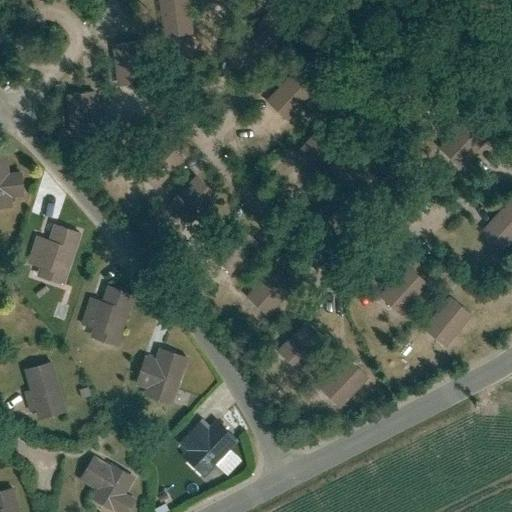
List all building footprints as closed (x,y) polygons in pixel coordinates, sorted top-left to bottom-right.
[(190,0),(157,0),(161,37),(193,34),(190,0)] [(296,25),(275,5),(246,36),(267,55),(296,25)] [(140,41),(109,43),(112,83),(143,81),(140,41)] [(511,84),(511,45),(504,43),(492,78),(511,84)] [(443,117),(470,86),(449,67),(421,99),(443,117)] [(316,91),(295,71),(267,102),(288,121),(316,91)] [(100,88),(69,90),(71,130),(102,128),(100,88)] [(460,167),(487,137),(467,118),(439,147),(460,167)] [(344,143),(322,124),(295,155),(316,174),(344,143)] [(398,140),(371,149),(384,189),(412,180),(398,140)] [(182,162),(161,142),(132,172),(154,192),(182,162)] [(9,157),(0,157),(0,210),(11,209),(11,199),(21,198),(20,173),(10,173),(9,157)] [(217,197),(198,176),(164,206),(183,228),(217,197)] [(366,197),(345,178),(317,210),(339,229),(366,197)] [(511,242),(511,202),(507,198),(480,228),(505,250),(511,242)] [(85,234),(50,221),(31,272),(66,285),(85,234)] [(260,242),(238,223),(210,254),(232,273),(260,242)] [(403,313),(430,282),(407,263),(380,294),(403,313)] [(294,288),(272,269),(244,300),(266,319),(294,288)] [(116,349),(136,296),(100,283),(81,336),(116,349)] [(472,311),(447,293),(424,325),(448,343),(472,311)] [(53,319),(66,324),(72,306),(59,301),(53,319)] [(325,342),(304,323),(276,355),(298,374),(325,342)] [(174,408),(190,358),(164,350),(160,361),(150,358),(142,383),(152,386),(147,400),(174,408)] [(367,379),(345,360),(318,392),(339,411),(367,379)] [(42,363),(11,372),(25,421),(56,413),(42,363)] [(199,471),(239,432),(213,405),(173,445),(199,471)] [(110,466),(94,457),(80,479),(95,488),(90,497),(115,511),(120,511),(141,478),(113,461),(110,466)] [(0,511),(31,511),(27,488),(0,492),(0,511)]
